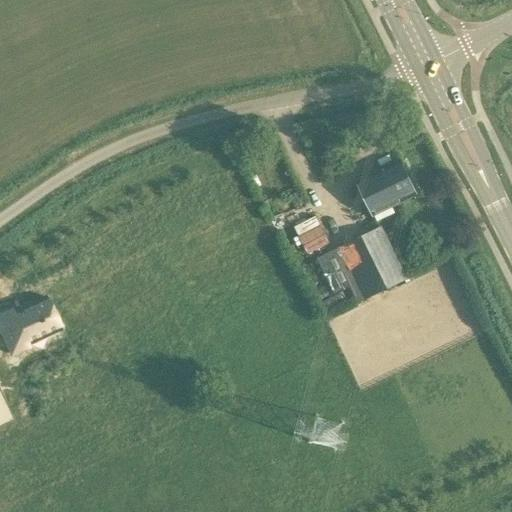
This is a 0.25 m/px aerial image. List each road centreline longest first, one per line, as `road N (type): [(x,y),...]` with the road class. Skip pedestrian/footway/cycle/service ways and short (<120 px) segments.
road 1 (unclassified): [(0,218),(95,156),(145,135),(427,66)]
road 2 (tertiary): [(511,239),(427,66)]
